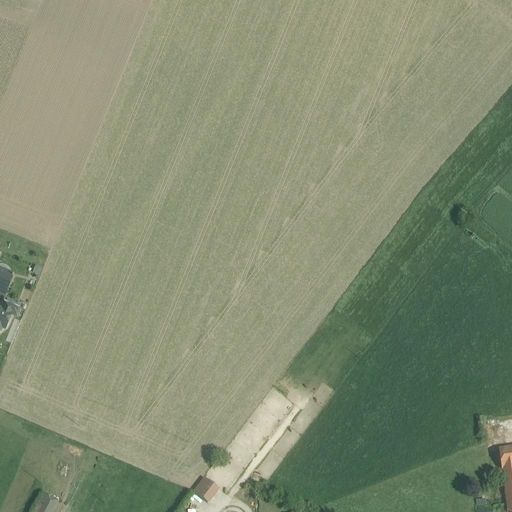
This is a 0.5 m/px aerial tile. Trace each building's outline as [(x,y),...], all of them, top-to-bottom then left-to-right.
[(0,271),(0,294),(3,296),(11,278),(12,279),(13,277),(11,277),(12,276),(0,271)] [(20,309),(3,302),(0,309),(0,310),(11,315),(11,316),(16,318),(20,309)] [(0,310),(0,329),(0,328),(5,330),(11,316),(11,315),(0,310)] [(511,448),(499,450),(502,472),(511,470),(511,448)] [(511,511),(511,470),(502,472),(507,511),(511,511)] [(203,478),(193,493),(210,504),(220,488),(203,478)] [(42,494),(32,511),(52,511),(58,502),(42,494)]
